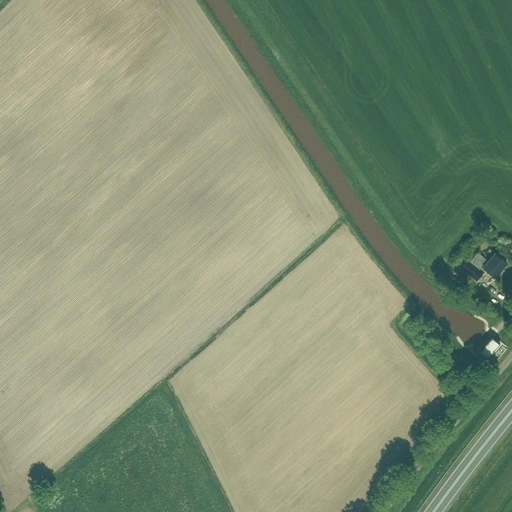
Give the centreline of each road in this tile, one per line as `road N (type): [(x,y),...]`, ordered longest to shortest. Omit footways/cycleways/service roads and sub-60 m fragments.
road 1 (unclassified): [(383,511),(511,356)]
road 2 (trunk): [(432,511),(511,411)]
